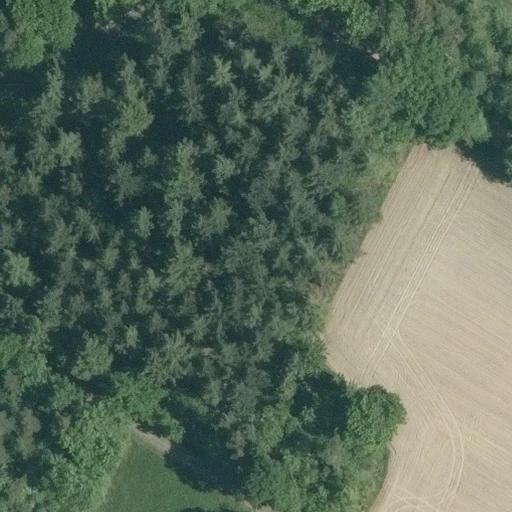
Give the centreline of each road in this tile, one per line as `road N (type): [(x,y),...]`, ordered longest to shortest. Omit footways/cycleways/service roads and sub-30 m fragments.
road 1 (track): [(242,0),(511,154)]
road 2 (unclassified): [(236,511),(0,356)]
road 3 (secondary): [(0,87),(195,0)]
